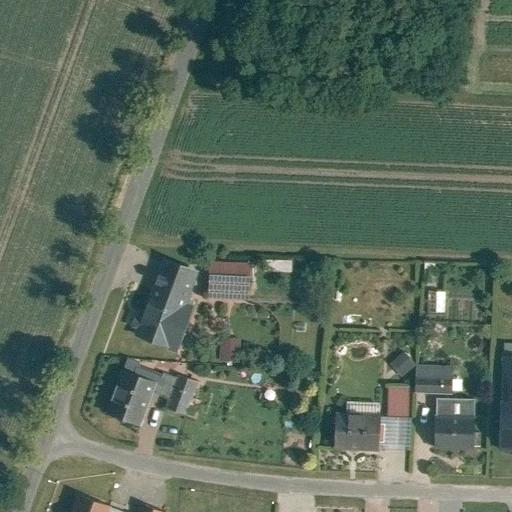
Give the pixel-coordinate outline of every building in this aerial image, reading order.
[(188,301),(199,268),(162,256),(137,335),(180,349),(194,303),(188,301)] [(209,259),(208,295),(248,297),(250,261),(209,259)] [(220,336),(219,361),(237,361),(238,336),(220,336)] [(388,360),(400,374),(414,363),(402,349),(388,360)] [(511,352),(502,353),(501,400),(497,400),(496,447),(511,447),(511,352)] [(120,359),(100,411),(134,424),(147,390),(154,371),(120,359)] [(416,363),(416,391),(451,391),(451,363),(416,363)] [(154,371),(147,390),(165,397),(174,375),(156,368),(154,371)] [(175,371),(174,375),(165,397),(162,406),(186,415),(199,381),(175,371)] [(389,382),(387,414),(408,415),(409,383),(389,382)] [(436,395),(436,444),(472,444),(472,395),(436,395)] [(331,410),(330,446),(374,448),(376,400),(342,399),(341,410),(331,410)] [(101,511),(105,503),(72,493),(65,511),(101,511)] [(134,511),(133,511),(167,511),(168,510),(137,501),(134,511)] [(133,511),(134,511),(105,503),(101,511),(133,511)]
